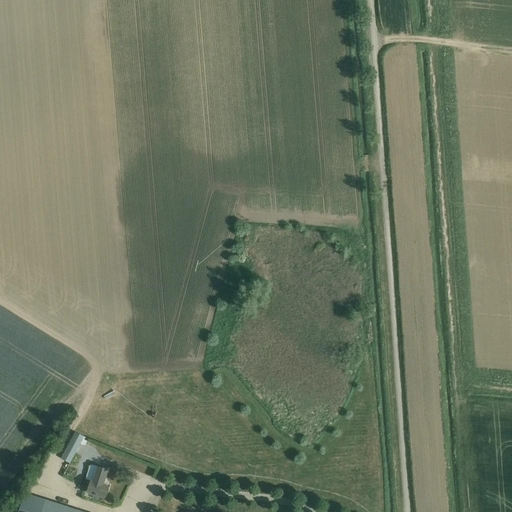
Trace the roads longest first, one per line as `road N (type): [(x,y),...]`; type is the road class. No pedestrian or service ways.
road 1 (unclassified): [(407,511),(370,0)]
road 2 (track): [(373,41),(511,48)]
